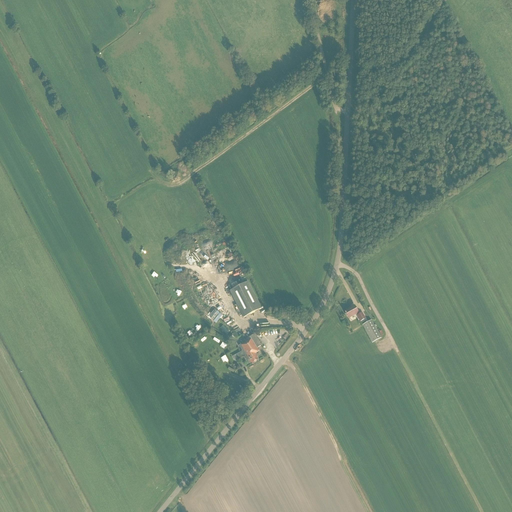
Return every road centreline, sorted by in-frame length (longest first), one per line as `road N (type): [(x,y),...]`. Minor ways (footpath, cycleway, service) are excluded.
road 1 (tertiary): [(160,511),(287,356),(329,288),(340,238),(345,111)]
road 2 (track): [(511,147),(414,208),(381,196),(343,197)]
road 3 (unclassified): [(345,111),(329,101),(312,0)]
